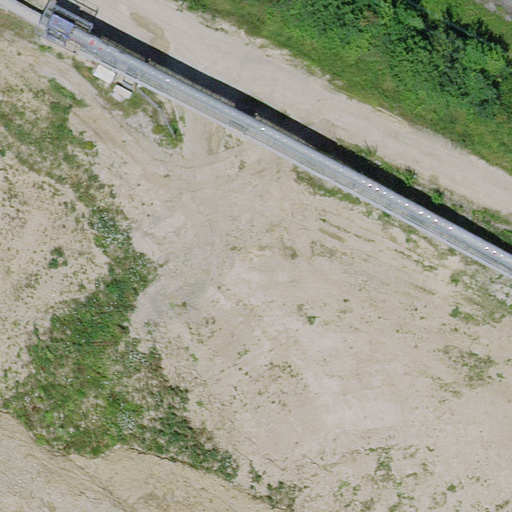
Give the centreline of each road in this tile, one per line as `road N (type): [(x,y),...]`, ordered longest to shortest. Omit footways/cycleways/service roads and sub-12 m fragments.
road 1 (track): [(108,0),(511,196)]
road 2 (track): [(511,367),(463,348),(269,203),(246,69)]
